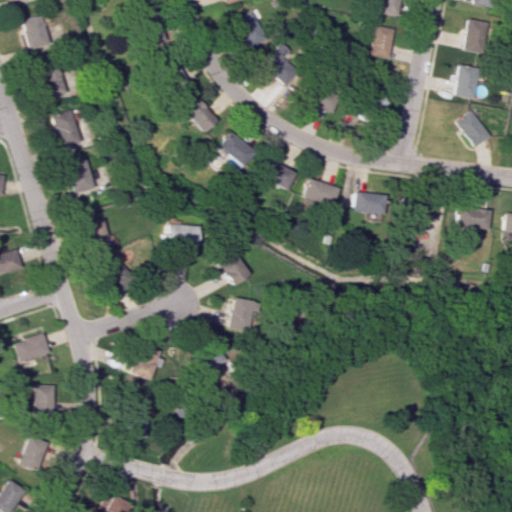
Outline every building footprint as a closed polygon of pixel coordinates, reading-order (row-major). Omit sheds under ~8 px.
[(394,0),(375,0),(374,13),(393,14),(394,0)] [(129,13),(137,45),(158,39),(150,8),(129,13)] [(230,19),(243,48),(262,39),(248,11),(230,19)] [(22,49),(42,43),(33,12),(12,19),(22,49)] [(456,48),(476,51),(480,21),(461,18),(456,48)] [(389,28),(370,24),(363,55),(382,59),(389,28)] [(280,85),(293,71),(284,63),(292,55),(277,41),(256,63),(280,85)] [(178,87),(172,59),(152,63),(158,91),(178,87)] [(59,92),(49,61),(29,67),(38,98),(59,92)] [(465,98),(471,67),(452,63),(446,94),(465,98)] [(331,93),(304,85),(298,102),(326,110),(331,93)] [(354,109),(375,114),(380,98),(374,97),(376,91),(360,87),(354,109)] [(196,131),(210,118),(190,98),(177,111),(196,131)] [(71,143),(64,109),(45,113),(51,146),(71,143)] [(481,135),(464,109),(447,120),(465,146),(481,135)] [(247,150),(222,130),(209,146),(234,166),(247,150)] [(86,187),(77,157),(58,163),(66,192),(86,187)] [(250,175),(278,189),(287,171),(258,158),(250,175)] [(292,200),(323,209),(330,187),(299,177),(292,200)] [(344,210),(359,211),(359,218),(376,219),(377,193),(345,191),(344,210)] [(428,200),(400,199),(400,218),(427,219),(428,200)] [(449,226),(481,227),(481,208),(450,206),(449,226)] [(100,235),(96,219),(77,223),(84,253),(111,246),(108,233),(100,235)] [(188,224),(157,223),(156,245),(168,245),(167,251),(187,251),(188,224)] [(223,286),(240,274),(221,247),(204,259),(223,286)] [(0,270),(11,269),(7,250),(0,251),(0,270)] [(104,288),(118,284),(110,258),(96,262),(104,288)] [(246,300),(224,296),(219,327),(241,330),(246,300)] [(6,342),(12,361),(42,352),(36,332),(6,342)] [(122,373),(141,380),(152,349),(133,342),(122,373)] [(189,375),(217,362),(209,345),(181,358),(189,375)] [(26,415),(45,415),(46,384),(27,384),(26,415)] [(119,404),(118,436),(138,436),(139,404),(119,404)] [(11,464),(30,470),(39,440),(20,434),(11,464)] [(0,480),(0,511),(3,511),(18,489),(1,478),(0,480)] [(97,511),(117,511),(122,503),(98,492),(90,509),(97,511)]
